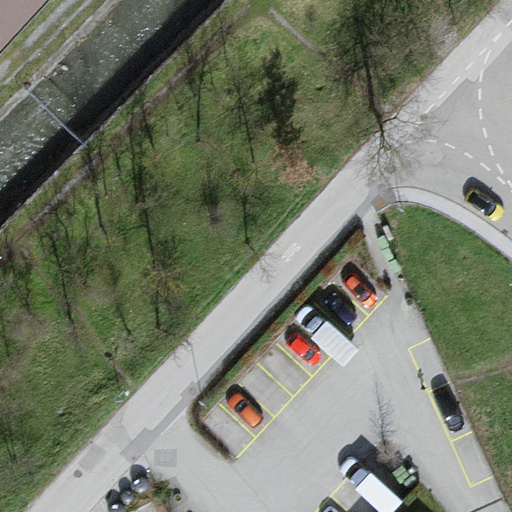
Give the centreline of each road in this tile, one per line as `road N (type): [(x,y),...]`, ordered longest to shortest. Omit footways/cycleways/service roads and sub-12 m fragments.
road 1 (residential): [(428,109),(54,511)]
road 2 (residential): [(511,19),(428,109)]
